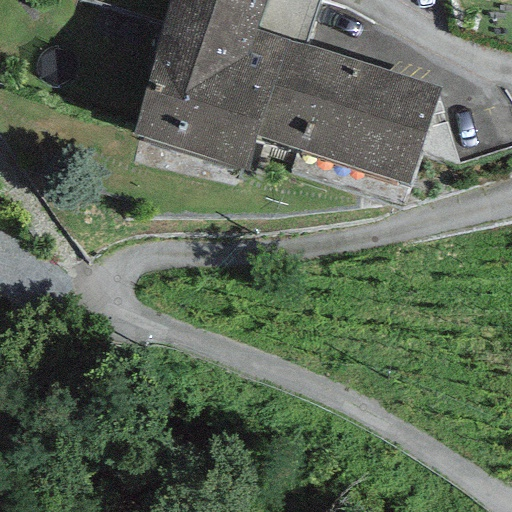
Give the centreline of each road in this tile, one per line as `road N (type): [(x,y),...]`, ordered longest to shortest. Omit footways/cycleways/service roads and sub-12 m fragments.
road 1 (residential): [(97,289),(119,315),(321,388),(511,506)]
road 2 (residential): [(97,289),(119,261),(162,252),(249,256),(511,207)]
road 3 (residential): [(361,0),(446,52),(511,75)]
